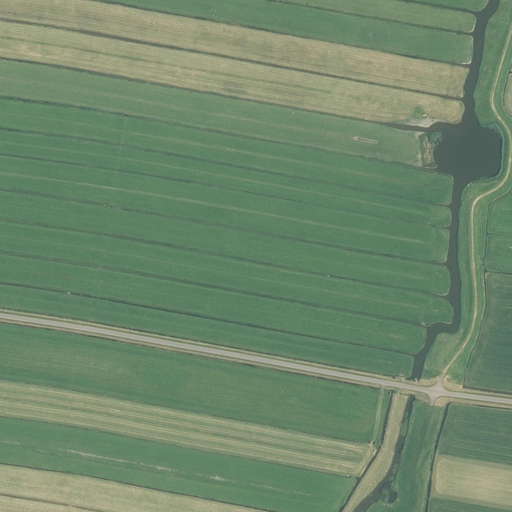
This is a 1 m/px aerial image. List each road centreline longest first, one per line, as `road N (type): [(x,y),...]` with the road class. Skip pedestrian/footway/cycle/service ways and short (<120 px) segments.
road 1 (tertiary): [(511,402),(0,316)]
road 2 (track): [(431,405),(476,314),(472,206),(508,169),(511,141),(493,88),(511,26)]
